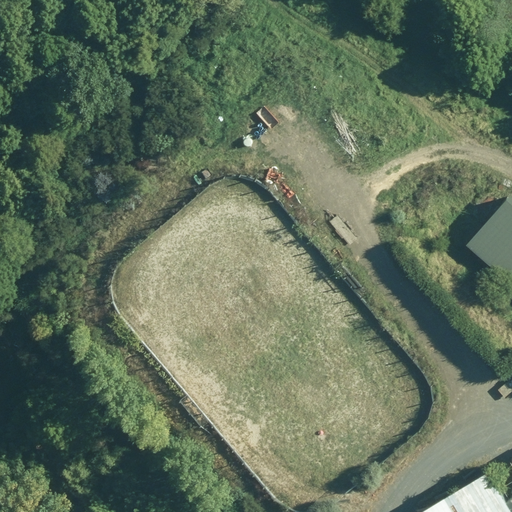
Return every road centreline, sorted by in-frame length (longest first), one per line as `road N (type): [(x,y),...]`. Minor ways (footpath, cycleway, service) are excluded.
road 1 (track): [(279,0),(511,172)]
road 2 (track): [(398,511),(477,420),(511,409)]
